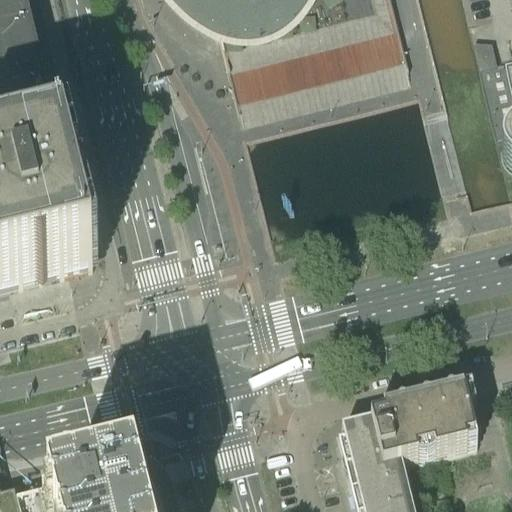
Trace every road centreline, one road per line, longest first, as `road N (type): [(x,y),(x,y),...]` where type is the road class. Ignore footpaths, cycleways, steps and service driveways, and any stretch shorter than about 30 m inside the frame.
road 1 (tertiary): [(216,336),(149,68),(120,0)]
road 2 (residential): [(97,88),(78,129),(114,271),(108,308),(0,338)]
road 3 (residential): [(315,511),(299,445),(312,417),(511,366)]
road 4 (secondary): [(511,262),(216,336)]
road 5 (secondary): [(227,388),(511,315)]
road 6 (tertiary): [(97,88),(166,348)]
road 7 (unclassified): [(0,482),(133,458),(158,479),(171,511)]
road 8 (secondary): [(0,443),(179,400)]
road 9 (secondary): [(166,348),(0,391)]
road 10 (tertiary): [(256,511),(227,388)]
